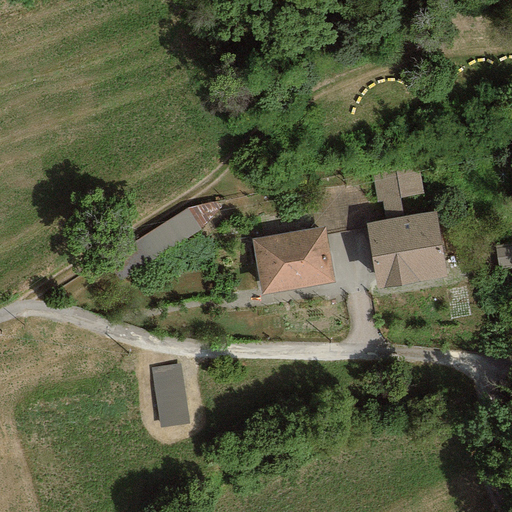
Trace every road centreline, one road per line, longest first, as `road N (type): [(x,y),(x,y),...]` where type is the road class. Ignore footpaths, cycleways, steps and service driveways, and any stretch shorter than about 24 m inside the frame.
road 1 (unclassified): [(471,360),(179,346),(58,312),(0,316)]
road 2 (unclassified): [(499,511),(471,360)]
